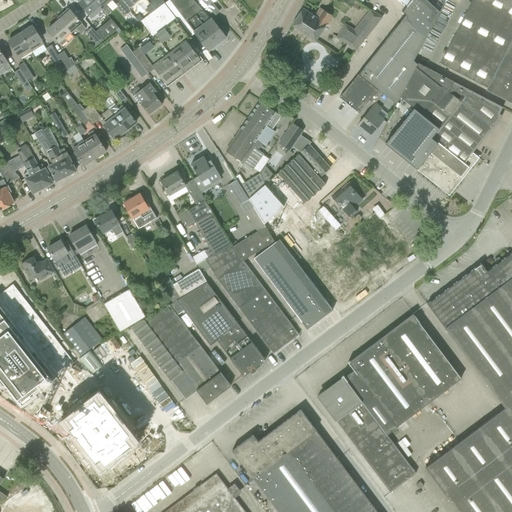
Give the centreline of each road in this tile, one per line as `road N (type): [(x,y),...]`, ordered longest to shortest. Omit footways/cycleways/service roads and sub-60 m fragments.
road 1 (unclassified): [(102,511),(459,237)]
road 2 (tertiary): [(0,236),(181,124),(242,68)]
road 3 (unclassified): [(459,237),(242,68)]
road 4 (tertiary): [(82,511),(48,458),(0,419)]
